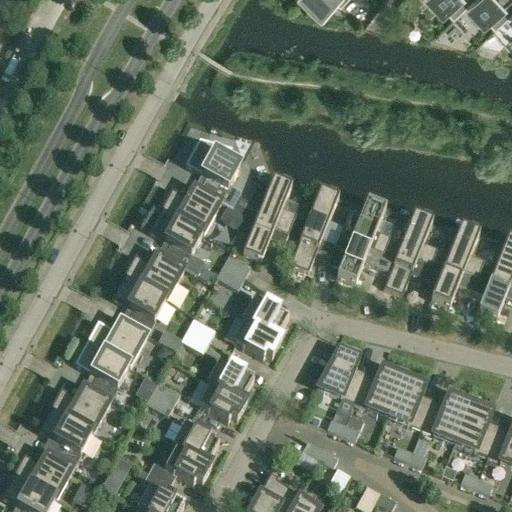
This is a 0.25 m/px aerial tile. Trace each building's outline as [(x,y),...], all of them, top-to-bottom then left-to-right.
[(315,0),(326,10),(335,0),(341,6),(346,0),(315,0)] [(435,0),(444,8),(454,18),(471,3),(470,2),(472,0),(435,0)] [(486,20),(487,19),(496,29),(511,13),(511,0),(472,0),(470,2),(471,3),(486,20)] [(193,192),(193,193),(221,208),(229,194),(228,193),(239,172),(226,165),(231,154),(199,145),(185,170),(206,183),(199,196),(193,192)] [(281,214),(290,192),(291,190),(273,183),(242,258),(261,266),(270,244),(283,249),(295,220),(281,214)] [(171,195),(160,216),(203,240),(221,208),(193,193),(187,203),(171,195)] [(321,245),(337,204),(338,202),(320,194),(289,270),(308,277),(317,256),(330,261),(335,250),(321,245)] [(236,206),(232,213),(254,226),(261,210),(239,201),(236,206)] [(367,206),(365,210),(336,281),(355,289),(364,267),(390,278),(400,252),(388,248),(389,243),(375,237),(385,213),(367,206)] [(255,226),(232,214),(231,214),(227,212),(220,224),(223,226),(223,227),(234,233),(235,232),(247,240),(255,226)] [(156,259),(156,260),(184,275),(184,274),(192,260),(191,259),(202,240),(203,241),(203,240),(160,216),(148,237),(170,249),(162,262),(156,259)] [(414,218),(412,222),(400,252),(390,278),(383,293),(402,301),(411,279),(425,284),(436,255),(422,249),(432,225),(414,218)] [(461,229),(459,234),(430,305),(449,312),(458,291),(484,301),(494,276),(482,271),(483,266),(470,261),(479,237),(461,229)] [(511,292),(509,291),(511,284),(511,242),(508,241),(494,276),(484,301),(477,317),(496,324),(505,302),(511,305),(511,292)] [(134,261),(123,282),(166,306),(184,275),(156,260),(150,270),(134,261)] [(228,262),(222,273),(243,285),(249,274),(228,262)] [(203,271),(197,282),(209,287),(215,278),(203,271)] [(215,284),(237,296),(243,285),(222,273),(215,284)] [(120,325),(119,326),(147,341),(147,340),(155,326),(154,326),(165,306),(166,307),(166,306),(123,282),(111,303),(133,315),(125,329),(120,325)] [(254,303),(242,325),(280,346),(281,346),(277,343),(288,323),(279,318),(280,317),(264,308),(264,309),(254,303)] [(187,336),(209,348),(215,336),(193,324),(187,336)] [(245,328),(234,349),(262,365),(265,360),(271,363),(280,346),(242,325),(241,326),(245,328)] [(98,327),(86,349),(129,373),(147,341),(119,326),(114,336),(98,327)] [(209,348),(187,336),(181,346),(203,359),(209,348)] [(83,392),(82,392),(110,408),(110,407),(118,393),(117,392),(128,373),(129,373),(86,349),(74,370),(96,382),(89,395),(83,392)] [(174,356),(162,349),(156,359),(169,367),(174,356)] [(322,396),(353,409),(365,379),(354,374),(359,363),(338,355),(322,396)] [(219,366),(207,388),(245,409),(246,408),(242,406),(253,386),(244,381),(245,379),(229,371),(219,366)] [(353,409),(387,422),(403,381),(381,372),(377,383),(365,379),(353,409)] [(387,422),(420,435),(432,406),(421,401),(426,390),(403,381),(387,422)] [(152,398),(174,411),(180,399),(158,387),(152,398)] [(210,391),(199,412),(227,428),(230,423),(236,426),(245,409),(207,388),(206,388),(210,391)] [(61,394),(49,415),(92,439),(110,408),(82,392),(77,403),(61,394)] [(174,411),(152,398),(146,409),(168,422),(174,411)] [(420,435),(454,449),(470,408),(448,399),(443,410),(432,406),(420,435)] [(454,449),(487,462),(499,432),(488,428),(493,417),(470,408),(454,449)] [(92,440),(92,439),(49,415),(37,436),(59,448),(52,462),(46,458),(45,459),(73,474),(73,473),(81,459),(80,459),(91,439),(92,440)] [(331,425),(327,435),(341,441),(345,431),(331,425)] [(184,429),(172,451),(211,472),(211,471),(207,469),(218,449),(209,444),(210,442),(194,434),(184,429)] [(359,436),(345,431),(341,441),(355,447),(359,436)] [(487,462),(511,472),(511,432),(510,437),(499,432),(487,462)] [(324,457),(311,450),(305,459),(319,466),(324,457)] [(201,489),(211,472),(172,451),(171,451),(175,454),(164,474),(154,468),(148,478),(169,490),(175,481),(192,491),(195,485),(201,489)] [(394,462),(407,468),(411,458),(397,452),(394,462)] [(319,466),(319,467),(332,474),(337,464),(324,457),(319,466)] [(407,468),(422,473),(426,463),(411,458),(407,468)] [(24,460),(12,482),(55,506),(73,474),(45,459),(40,469),(24,460)] [(96,470),(90,482),(101,488),(108,477),(96,470)] [(140,474),(136,480),(143,484),(147,478),(140,474)] [(175,505),(164,499),(169,490),(148,478),(147,478),(143,484),(145,485),(142,489),(149,493),(137,511),(183,511),(174,507),(175,505)] [(269,479),(269,480),(251,511),(293,511),(299,502),(276,485),(277,483),(269,479)] [(464,479),(461,489),(474,494),(478,484),(464,479)] [(50,511),(54,506),(55,506),(12,482),(0,503),(17,511),(50,511)] [(493,490),(478,484),(474,494),(489,500),(493,490)] [(377,509),(382,500),(380,499),(368,492),(357,511),(372,511),(375,508),(377,509)] [(382,500),(377,509),(382,511),(393,511),(396,507),(382,500)] [(312,511),(299,502),(293,511),(312,511)]
